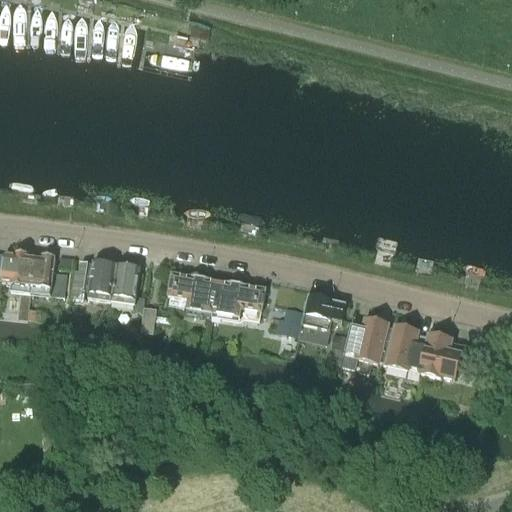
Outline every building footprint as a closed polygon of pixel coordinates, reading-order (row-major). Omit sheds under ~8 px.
[(17,256),(15,256),(15,259),(11,288),(11,290),(31,292),(35,261),(28,260),(29,258),(27,257),(25,255),(20,254),(17,256)] [(11,288),(15,259),(4,257),(0,287),(11,288)] [(41,262),(35,261),(31,292),(51,294),(54,272),(55,261),(53,260),(51,258),(46,257),(43,259),(41,259),(41,262)] [(117,269),(93,266),(90,304),(92,304),(93,299),(112,300),(111,306),(114,306),(114,300),(117,269)] [(145,312),(146,300),(137,299),(140,272),(117,269),(114,300),(134,303),(133,317),(142,318),(140,335),(154,336),(157,313),(145,312)] [(54,272),(51,294),(65,296),(67,273),(54,272)] [(166,310),(214,318),(218,285),(203,282),(201,281),(196,280),(193,281),(171,277),(166,310)] [(233,287),(219,285),(218,285),(214,318),(260,326),(265,293),(245,289),(241,287),(236,286),(233,287)] [(341,327),(345,308),(322,302),(320,299),(315,298),(312,300),(308,299),(302,329),(299,343),(326,349),(329,335),(348,339),(350,331),(337,328),(338,326),(341,327)] [(294,359),(302,321),(278,316),(269,353),(294,359)] [(365,327),(353,325),(345,358),(357,361),(357,363),(378,368),(378,366),(383,367),(391,333),(379,331),(381,325),(369,322),(369,324),(366,323),(365,327)] [(402,336),(391,333),(383,367),(387,368),(387,370),(408,375),(408,373),(421,376),(429,342),(416,339),(417,335),(414,335),(415,333),(404,330),(402,336)] [(429,342),(421,376),(420,378),(442,383),(442,381),(454,384),(462,350),(443,345),(444,339),(433,337),(432,339),(430,338),(429,342)] [(333,340),(331,353),(344,355),(347,343),(333,340)]
